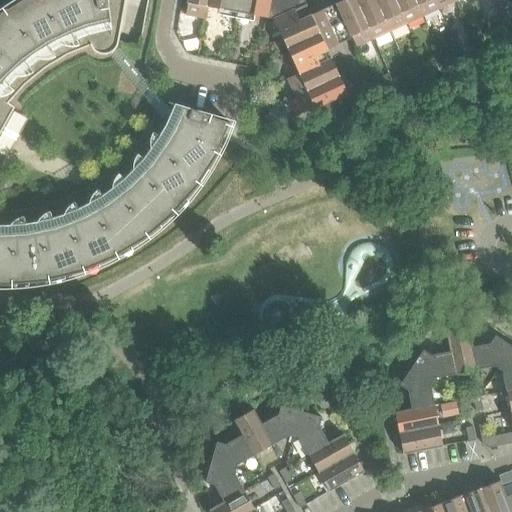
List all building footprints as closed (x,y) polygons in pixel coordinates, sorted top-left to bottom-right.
[(0,281),(10,282),(11,286),(12,286),(12,282),(47,278),(47,282),(49,281),(48,278),(82,268),(83,272),(84,271),(83,268),(115,254),(116,257),(118,256),(116,253),(145,234),(147,237),(148,236),(146,234),(173,210),(175,213),(176,212),(174,209),(196,182),(199,184),(200,183),(197,181),(215,152),(218,153),(219,152),(216,150),(227,124),(228,124),(229,123),(180,105),(180,106),(174,104),(171,112),(165,125),(158,137),(153,134),(152,137),(151,139),(151,142),(151,145),(152,147),(142,159),(137,156),(136,158),(135,161),(134,163),(134,166),(134,169),(122,179),(118,175),(116,177),(115,180),(114,182),(113,185),(113,188),(100,196),(97,191),(95,193),(93,195),(92,198),(91,200),(90,203),(76,209),(73,204),(71,206),(69,207),(67,210),(66,212),(64,214),(36,222),(9,226),(0,224),(0,132),(14,107),(8,103),(24,84),(44,68),(67,55),(71,53),(75,60),(80,65),(86,70),(93,73),(100,75),(108,75),(115,73),(122,70),(128,65),(130,64),(132,61),(136,54),(139,47),(117,43),(125,0),(23,0),(5,11),(3,8),(2,9),(4,12),(0,15),(0,281)] [(207,7),(208,0),(187,0),(185,15),(205,18),(207,7)] [(235,12),(237,0),(208,0),(207,7),(235,12)] [(264,17),(266,0),(237,0),(235,12),(264,17)] [(286,47),(329,27),(322,11),(322,10),(299,20),(295,12),(306,6),(303,0),(266,0),(264,17),(273,18),(286,47)] [(373,39),(354,0),(342,0),(335,3),(336,4),(351,37),(351,38),(352,38),(356,47),(373,39)] [(390,31),(374,0),(354,0),(373,39),(390,31)] [(406,23),(394,0),(374,0),(390,31),(406,23)] [(422,16),(414,0),(394,0),(406,23),(422,16)] [(438,9),(434,0),(414,0),(422,16),(438,9)] [(455,1),(454,0),(434,0),(438,9),(455,1)] [(319,64),(315,55),(338,44),(337,44),(329,27),(286,47),(298,74),(287,79),(295,96),(338,76),(330,59),(319,64)] [(472,64),(474,60),(473,57),(468,56),(466,60),(467,63),(472,64)] [(454,73),(468,65),(464,58),(450,66),(454,73)] [(424,62),(408,70),(417,90),(433,83),(424,62)] [(388,74),(372,81),(375,87),(379,91),(382,89),(392,85),(393,85),(391,80),(388,74)] [(303,113),(346,93),(338,76),(295,96),(303,113)] [(392,80),(391,80),(393,85),(400,100),(409,96),(400,76),(392,80)] [(475,370),(471,347),(468,330),(446,335),(449,351),(454,375),(475,370)] [(497,369),(511,347),(511,346),(495,335),(489,343),(471,347),(475,370),(495,367),(497,369)] [(511,389),(511,347),(497,369),(501,372),(505,391),(511,389)] [(454,375),(449,351),(430,355),(423,350),(411,367),(432,382),(435,378),(454,375)] [(434,404),(430,385),(432,382),(411,367),(399,385),(407,390),(410,409),(434,404)] [(483,410),(480,396),(473,398),(476,411),(483,410)] [(469,413),(467,399),(460,400),(463,414),(469,413)] [(438,425),(434,405),(434,404),(410,409),(394,412),(398,433),(438,425)] [(293,437),(300,411),(280,405),(277,414),(261,424),(273,444),(289,436),(293,437)] [(273,444),(261,424),(253,409),(233,420),(241,435),(253,456),(273,444)] [(511,410),(509,411),(511,423),(511,431),(488,436),(485,424),(478,425),(482,444),(487,448),(511,443),(511,410)] [(328,442),(318,426),(321,417),(300,411),(293,437),(297,438),(307,454),(328,442)] [(442,446),(438,425),(398,433),(402,454),(442,446)] [(475,440),(472,427),(466,428),(469,442),(475,440)] [(317,472),(353,452),(342,434),(328,442),(307,454),(317,472)] [(253,456),(241,435),(225,444),(216,441),(210,462),(235,468),(236,465),(253,456)] [(328,491),(363,472),(353,452),(317,472),(328,491)] [(244,489),(234,473),(235,468),(210,462),(204,482),(213,485),(223,501),(244,489)] [(292,480),(285,468),(279,471),(286,484),(292,480)] [(280,487),(273,474),(268,478),(274,490),(280,487)] [(511,511),(506,496),(500,480),(480,488),(489,511),(511,511)] [(489,511),(480,488),(461,495),(466,511),(489,511)] [(209,511),(248,511),(255,508),(244,489),(223,501),(208,510),(209,511)] [(306,505),(299,493),(293,496),(299,508),(306,505)] [(466,511),(461,495),(441,502),(445,511),(466,511)] [(294,511),(287,499),(281,503),(285,511),(256,511),(255,508),(248,511),(294,511)] [(445,511),(441,502),(422,510),(422,511),(445,511)]
